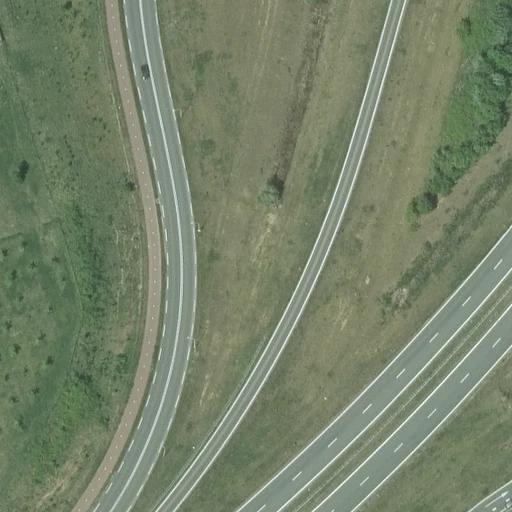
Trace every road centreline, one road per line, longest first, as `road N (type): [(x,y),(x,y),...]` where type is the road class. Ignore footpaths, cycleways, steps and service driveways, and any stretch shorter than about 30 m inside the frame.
road 1 (trunk): [(399,0),(337,207),(297,303),(240,406),(162,511)]
road 2 (tertiary): [(138,0),(173,191),(180,295),(157,418),(111,511)]
road 3 (trunk): [(511,245),(378,395),(258,511)]
road 4 (trunk): [(334,511),(511,320)]
